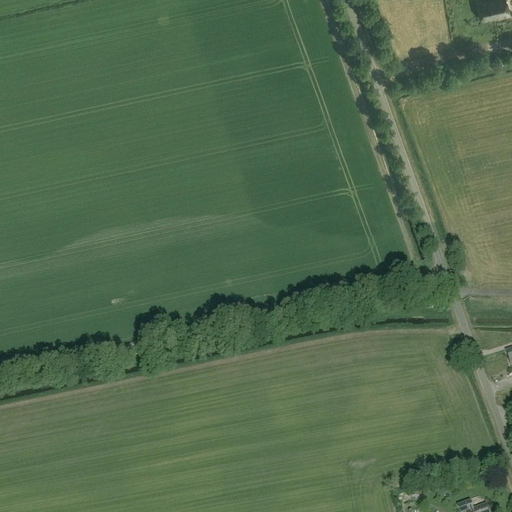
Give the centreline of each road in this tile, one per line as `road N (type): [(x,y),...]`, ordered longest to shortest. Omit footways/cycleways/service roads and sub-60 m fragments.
road 1 (unclassified): [(0,374),(444,277)]
road 2 (unclassified): [(444,277),(347,0)]
road 3 (unclassified): [(511,457),(444,277)]
